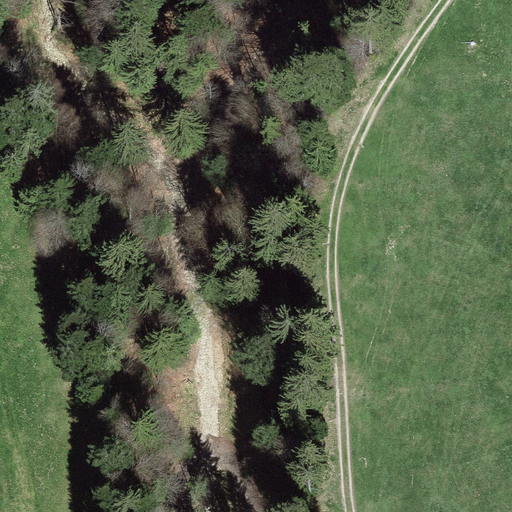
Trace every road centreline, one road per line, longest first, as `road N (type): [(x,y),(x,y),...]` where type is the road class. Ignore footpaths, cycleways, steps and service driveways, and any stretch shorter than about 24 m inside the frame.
road 1 (track): [(442,0),(385,87),(334,202),(326,275),(350,511)]
road 2 (track): [(262,511),(240,466),(217,448),(195,455),(174,511)]
